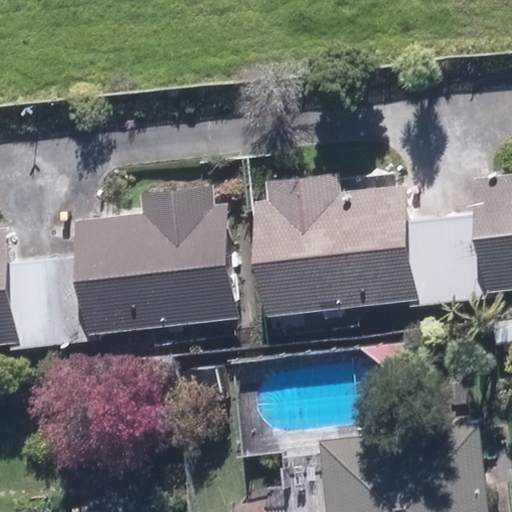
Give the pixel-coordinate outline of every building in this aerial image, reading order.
[(287,305),(433,292),(422,178),(357,184),(355,161),(286,167),(288,191),(276,192),(287,305)] [(511,168),(492,170),(503,283),(511,282),(511,168)] [(95,212),(105,325),(251,312),(241,198),(229,199),(226,176),(158,182),(160,206),(95,212)] [(0,337),(33,335),(23,222),(0,223),(0,337)] [(502,511),(493,414),(339,429),(347,511),(502,511)] [(133,511),(131,496),(0,511),(133,511)]
